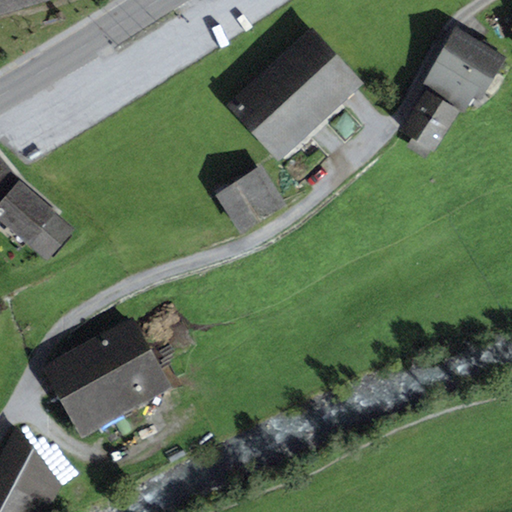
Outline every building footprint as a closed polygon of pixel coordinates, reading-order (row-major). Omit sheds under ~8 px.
[(0,0),(0,13),(19,8),(19,5),(24,3),(25,6),(44,0),(0,0)] [(473,91),(478,94),(499,61),(490,55),(480,48),(457,32),(436,67),(427,87),(462,109),(473,91)] [(235,106),(276,151),(353,81),(312,36),(235,106)] [(494,49),(484,42),(480,48),(490,55),(494,49)] [(455,112),(427,94),(404,129),(415,136),(431,146),(432,147),(455,112)] [(425,156),(431,146),(415,136),(409,146),(425,156)] [(57,243),(68,230),(19,186),(0,163),(0,217),(46,256),(57,243)] [(237,223),(243,232),(287,204),(265,169),(219,198),(235,224),(237,223)] [(161,379),(131,324),(49,370),(80,424),(161,379)] [(17,430),(0,461),(0,511),(44,511),(59,486),(17,430)]
